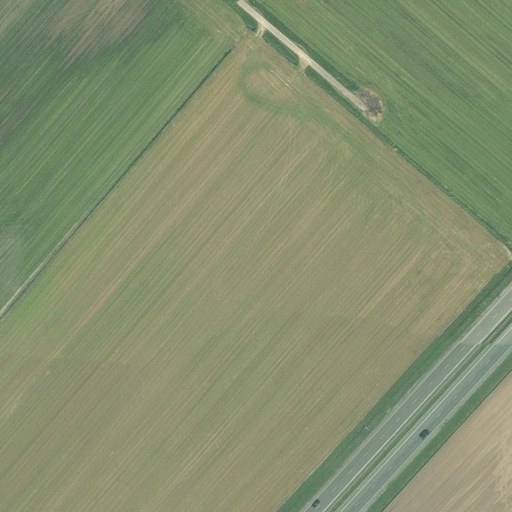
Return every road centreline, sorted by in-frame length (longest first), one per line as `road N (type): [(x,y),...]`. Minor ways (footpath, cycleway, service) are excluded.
road 1 (trunk): [(511,297),(314,511)]
road 2 (trunk): [(350,511),(511,336)]
road 3 (unclassified): [(364,108),(237,0)]
